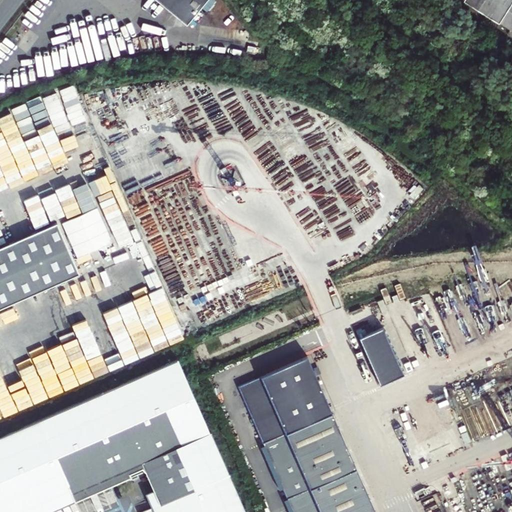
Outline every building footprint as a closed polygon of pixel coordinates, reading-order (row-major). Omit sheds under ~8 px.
[(160,0),(191,25),(211,0),(160,0)] [(467,0),(466,2),(488,16),(498,0),(467,0)] [(511,31),(511,0),(498,0),(488,16),(511,31)] [(36,99),(21,105),(45,163),(61,156),(61,155),(75,149),(51,91),(35,97),(36,99)] [(57,223),(0,247),(0,308),(79,274),(57,223)] [(380,383),(408,373),(404,364),(409,362),(405,352),(399,355),(387,326),(362,336),(380,383)] [(237,384),(262,437),(331,407),(307,355),(237,384)] [(0,511),(106,466),(111,476),(142,463),(154,490),(163,511),(245,511),(211,432),(208,434),(176,360),(0,434),(0,511)] [(331,407),(262,437),(287,493),(356,463),(331,407)] [(377,511),(356,463),(287,493),(295,511),(377,511)] [(111,476),(106,466),(0,511),(26,511),(34,509),(111,476)] [(152,511),(163,511),(154,490),(144,494),(152,511)]
